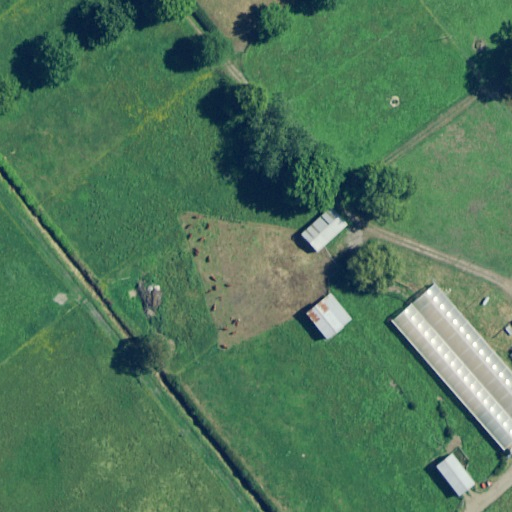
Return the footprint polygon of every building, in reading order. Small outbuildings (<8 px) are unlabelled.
[(348,225),(331,207),(300,235),(317,253),(348,225)] [(511,374),(435,284),(392,320),(503,452),(511,444),(511,374)] [(351,320),(330,294),(305,314),(325,340),(351,320)] [(511,307),(508,301),(498,307),(511,327),(511,307)] [(474,485),(451,455),(435,467),(458,497),(474,485)]
